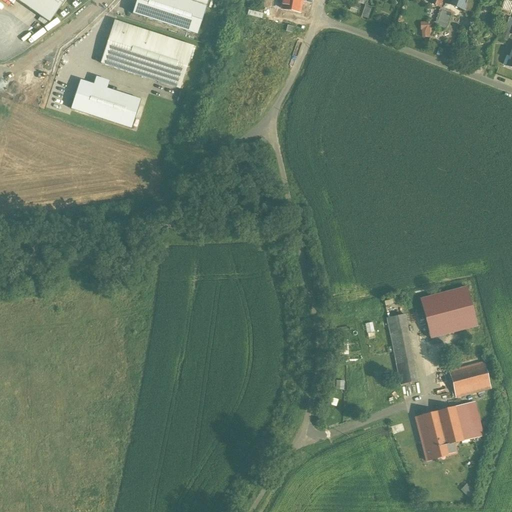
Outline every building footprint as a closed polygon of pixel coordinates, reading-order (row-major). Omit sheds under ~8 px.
[(16,0),(48,22),(63,0),(16,0)] [(208,0),(136,0),(132,15),(197,35),(208,0)] [(445,0),(445,3),(461,8),(463,0),(445,0)] [(461,8),(445,3),(442,11),(449,14),(457,17),(461,8)] [(442,11),(440,11),(434,25),(444,29),(449,14),(442,11)] [(194,47),(115,22),(101,64),(180,90),(194,47)] [(432,38),(433,23),(420,23),(420,38),(432,38)] [(71,111),(131,129),(140,101),(106,90),(109,82),(96,78),(94,86),(80,82),(71,111)] [(407,329),(390,333),(401,385),(418,382),(407,329)] [(484,363),(449,372),(455,397),(490,388),(484,363)] [(466,404),(437,412),(437,413),(416,418),(421,438),(450,431),(453,444),(475,438),(466,404)] [(450,431),(421,438),(427,461),(455,454),(453,444),(450,431)]
